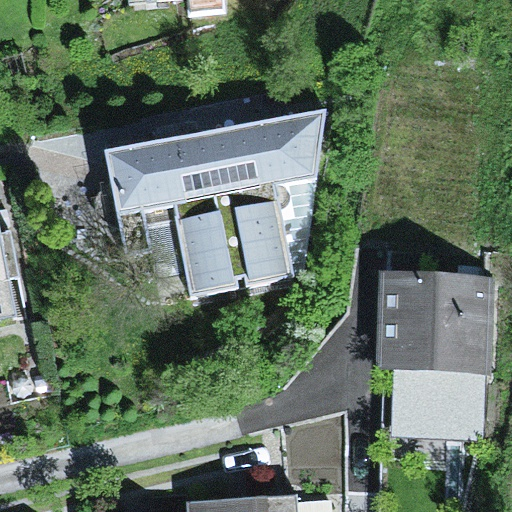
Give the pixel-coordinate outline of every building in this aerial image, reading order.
[(124,0),(126,15),(256,0),(124,0)] [(328,116),(96,165),(111,233),(167,221),(184,301),(288,279),(270,193),(320,182),(328,116)] [(0,323),(19,320),(0,219),(0,323)] [(393,246),(382,375),(490,385),(502,256),(393,246)] [(294,511),(293,499),(191,508),(191,511),(294,511)]
